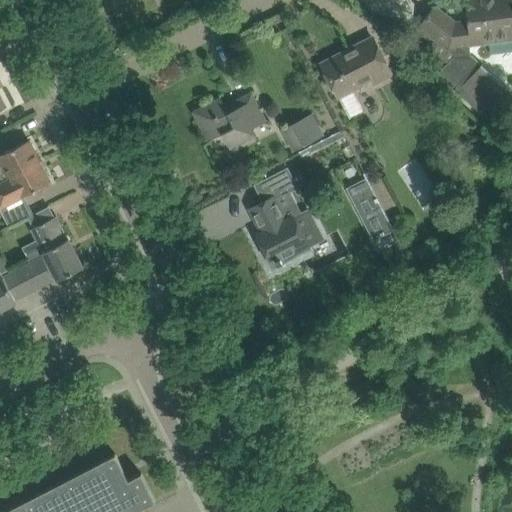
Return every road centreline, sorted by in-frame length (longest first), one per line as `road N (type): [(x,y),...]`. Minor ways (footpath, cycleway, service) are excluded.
road 1 (unclassified): [(511,250),(187,461)]
road 2 (tertiary): [(71,95),(158,270),(142,341)]
road 3 (unclassified): [(71,95),(267,0)]
road 4 (residential): [(0,390),(86,344),(142,341)]
road 5 (tertiary): [(142,341),(145,374),(187,461)]
